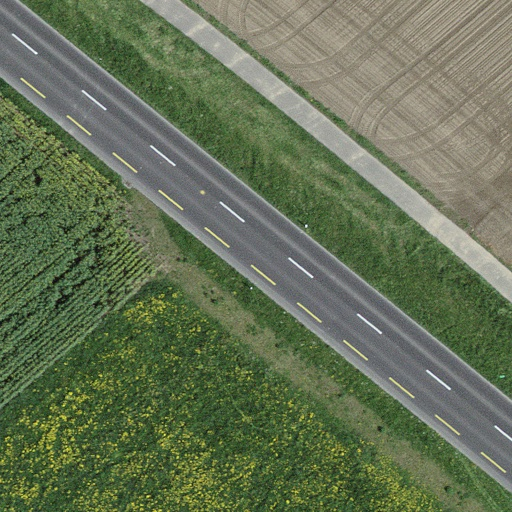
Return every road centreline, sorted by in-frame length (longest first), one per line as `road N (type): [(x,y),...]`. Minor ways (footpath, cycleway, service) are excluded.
road 1 (secondary): [(511,442),(0,26)]
road 2 (track): [(511,282),(156,0)]
